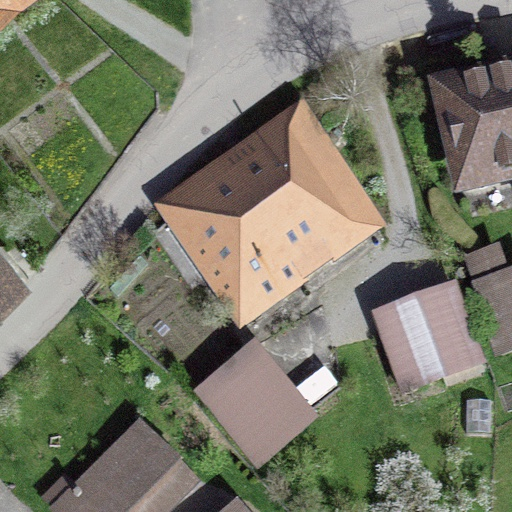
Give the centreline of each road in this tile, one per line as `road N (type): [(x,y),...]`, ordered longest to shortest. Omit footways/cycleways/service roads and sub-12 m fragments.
road 1 (residential): [(0,329),(185,135),(252,82)]
road 2 (residential): [(252,82),(333,35),(436,0)]
